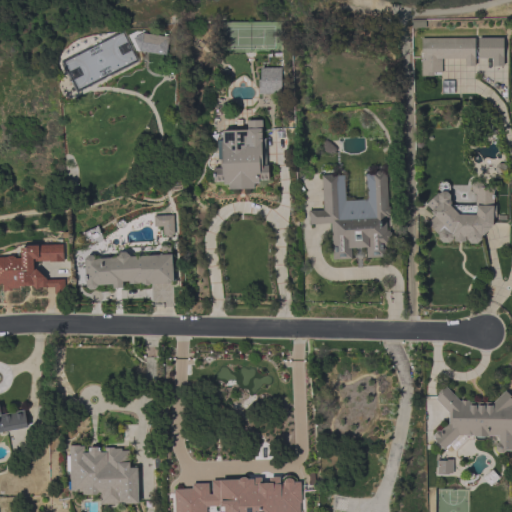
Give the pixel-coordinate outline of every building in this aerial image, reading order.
[(145,47),(134,52),(125,35),(136,30),(145,47)] [(474,66),(465,66),(465,58),(441,58),(441,72),(433,72),(433,76),(421,76),(421,38),(474,38),(474,66)] [(503,38),(503,66),(492,66),(492,58),(478,58),(478,38),(503,38)] [(75,89),(123,68),(122,66),(135,60),(130,49),(123,52),(118,39),(113,41),(116,47),(104,52),(101,44),(63,60),(75,89)] [(257,94),(280,94),(280,68),(258,67),(257,94)] [(247,130),(246,120),(261,120),(262,139),(265,139),(265,165),(268,165),(268,180),(258,180),(258,183),(254,184),(254,189),(228,189),(228,184),(223,185),(223,181),(213,182),(213,168),(220,168),(219,159),(218,159),(217,140),(222,140),(221,130),(247,130)] [(321,175),(337,174),(337,176),(344,175),(345,201),(367,200),(365,174),(370,174),(370,172),(373,172),(373,171),(382,170),(382,172),(386,171),(388,207),(389,207),(389,214),(388,215),(388,217),(386,217),(386,230),(389,230),(389,232),(390,232),(391,240),(389,240),(390,246),(384,246),(385,256),(366,257),(366,247),(350,248),(351,259),(332,260),(330,223),(309,224),(309,211),(323,210),(321,175)] [(470,185),(474,181),(479,181),(483,185),(489,186),(492,183),(497,187),(493,190),(493,205),(496,205),(496,217),(493,217),(493,225),(491,227),(482,235),(481,236),(481,240),(476,244),(470,243),(466,239),(465,239),(465,242),(453,241),(453,236),(452,236),(452,238),(448,243),(442,243),(438,238),(438,235),(427,223),(434,216),(430,212),(432,210),(426,204),(437,193),(438,194),(441,192),(438,189),(438,185),(441,182),(446,182),(449,185),(449,189),(446,191),(449,195),(449,200),(450,201),(450,203),(450,205),(475,206),(476,194),(474,193),(470,190),(470,185)] [(153,215),(173,215),(173,234),(171,234),(171,237),(164,237),(164,235),(162,235),(162,226),(153,226),(153,215)] [(0,257),(5,257),(7,256),(12,256),(15,257),(15,258),(20,258),(20,248),(26,248),(25,245),(63,244),(63,261),(49,262),(49,261),(33,261),(33,271),(35,269),(47,280),(64,279),(64,293),(54,294),(54,287),(38,287),(36,290),(31,286),(18,286),(18,288),(10,289),(11,290),(2,290),(2,284),(0,284),(0,257)] [(115,257),(119,252),(125,252),(130,256),(171,254),(173,282),(140,284),(140,283),(128,284),(128,281),(122,281),(122,287),(112,288),(112,284),(97,285),(97,286),(94,289),(89,290),(86,286),(84,259),(87,255),(92,255),(95,258),(115,257)] [(467,437),(454,449),(449,444),(443,449),(433,438),(434,437),(432,435),(438,430),(439,431),(445,425),(446,426),(448,424),(448,413),(435,399),(437,398),(436,397),(438,395),(438,393),(441,389),(443,389),(446,387),(460,401),(461,401),(461,400),(467,400),(467,401),(468,401),(468,402),(493,402),(505,390),(511,397),(511,436),(511,444),(511,450),(505,450),(502,453),(498,453),(495,450),(495,446),(498,442),(498,435),(487,435),(487,436),(473,436),(473,435),(471,435),(470,436),(467,436),(466,435),(464,435),(467,437)] [(0,414),(24,410),(27,427),(4,432),(3,431),(0,431),(0,414)] [(138,504),(118,504),(118,503),(100,504),(99,495),(82,495),(82,492),(70,492),(69,471),(66,471),(66,456),(69,456),(69,445),(79,445),(79,446),(84,446),(84,453),(87,452),(87,451),(90,451),(90,447),(97,447),(97,450),(100,450),(100,452),(103,452),(103,447),(113,447),(113,448),(121,448),(121,450),(129,450),(129,466),(135,466),(135,468),(137,468),(138,504)] [(452,473),(448,473),(448,474),(436,474),(437,460),(442,460),(442,459),(452,459),(452,473)] [(218,511),(218,506),(205,506),(205,511),(174,511),(173,489),(191,488),(191,483),(207,482),(208,494),(211,494),(210,480),(238,479),(241,477),(243,477),(245,478),(247,479),(250,479),(250,477),(260,477),(260,483),(269,482),(268,477),(278,476),(279,482),(283,482),(283,480),(285,478),(288,478),(290,478),(293,480),(293,482),(299,482),(300,502),(298,502),(298,511),(218,511)]
